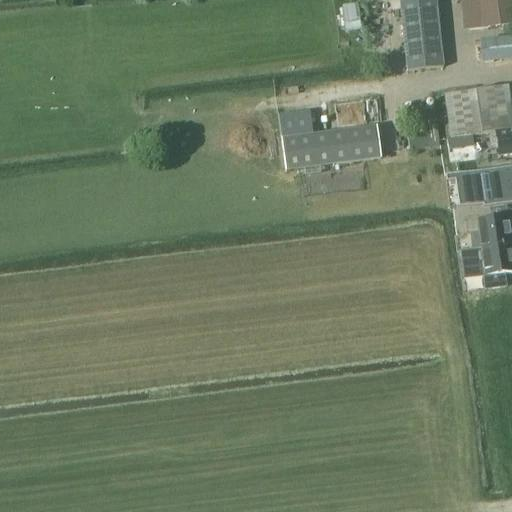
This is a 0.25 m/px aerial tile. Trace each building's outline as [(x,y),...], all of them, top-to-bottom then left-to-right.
[(408,72),(444,68),(436,0),(405,0),(400,1),(408,72)] [(511,0),(480,0),(483,28),(504,26),(505,40),(480,42),(482,63),(511,60),(511,0)] [(452,139),(473,136),(511,130),(511,123),(507,87),(446,96),(452,139)] [(324,135),(281,141),(286,173),(329,167),(381,160),(376,128),(324,135)] [(432,128),(411,128),(412,146),(432,146),(432,128)] [(500,160),(511,158),(511,133),(496,136),(500,160)] [(511,168),(456,176),(445,178),(450,212),(454,211),(482,207),(483,210),(506,207),(511,205),(511,168)] [(482,207),(454,211),(457,237),(473,235),(476,250),(511,246),(507,217),(506,207),(483,210),(482,207)] [(511,273),(511,249),(511,246),(476,250),(476,251),(461,254),(465,280),(483,278),(485,291),(505,288),(504,274),(511,273)]
